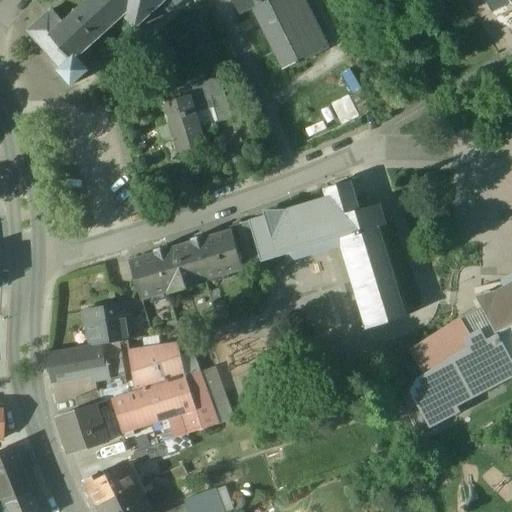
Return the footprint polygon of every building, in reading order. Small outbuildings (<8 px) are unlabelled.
[(89,0),(88,1),(87,0),(84,0),(87,2),(76,12),(74,10),(72,11),(74,14),(63,24),(51,11),(27,32),(45,52),(74,84),(90,70),(84,64),(88,59),(89,57),(89,55),(89,53),(88,52),(88,51),(86,49),(97,39),(99,41),(101,40),(99,37),(110,28),(112,30),(113,28),(111,26),(115,22),(126,35),(133,29),(134,30),(161,6),(168,13),(182,0),(89,0)] [(232,0),(239,14),(253,7),(284,70),(296,63),(297,66),(327,51),(301,0),(232,0)] [(484,0),(490,12),(511,0),(484,0)] [(220,78),(206,82),(214,108),(218,123),(232,119),(220,78)] [(206,82),(188,88),(190,96),(191,96),(196,113),(214,108),(206,82)] [(370,113),(359,92),(349,97),(360,118),(370,113)] [(171,131),(199,123),(196,113),(191,96),(190,96),(163,104),(171,131)] [(484,105),(472,105),(472,107),(472,128),(484,129),(484,105)] [(472,107),(460,107),(460,109),(460,131),(472,131),(472,128),(472,107)] [(460,131),(460,109),(448,109),(448,132),(460,132),(460,131)] [(199,123),(171,131),(178,154),(206,146),(199,123)] [(368,209),(358,212),(354,197),(350,183),(324,191),(327,198),(334,223),(339,238),(366,328),(402,317),(402,316),(404,316),(377,228),(385,226),(379,205),(368,209)] [(364,194),(354,197),(358,212),(368,209),(364,194)] [(327,198),(230,228),(231,231),(238,253),(334,223),(327,198)] [(334,223),(238,253),(242,268),(339,238),(334,223)] [(197,238),(210,280),(243,270),(238,253),(231,231),(203,240),(203,237),(197,238)] [(210,280),(197,238),(191,240),(192,243),(167,250),(166,247),(160,249),(174,293),(206,283),(205,281),(210,280)] [(174,293),(160,249),(154,251),(155,254),(129,262),(141,301),(167,293),(167,295),(174,293)] [(511,285),(479,303),(483,310),(495,334),(511,325),(511,285)] [(129,304),(84,311),(90,346),(100,345),(126,340),(128,340),(125,320),(131,319),(129,304)] [(494,334),(495,334),(483,310),(461,321),(469,336),(481,331),(486,341),(495,336),(494,334)] [(409,352),(424,375),(466,348),(465,338),(469,336),(461,321),(459,319),(409,352)] [(511,325),(495,334),(494,334),(495,336),(499,343),(511,367),(511,325)] [(457,408),(511,378),(511,367),(499,343),(495,336),(486,341),(481,331),(469,336),(465,338),(466,348),(424,375),(417,380),(410,393),(429,429),(460,413),(457,408)] [(189,343),(128,352),(136,393),(184,377),(200,372),(189,343)] [(90,346),(45,354),(51,383),(80,378),(79,377),(90,375),(91,383),(108,380),(107,374),(105,361),(103,362),(102,357),(100,345),(90,346)] [(109,361),(105,361),(107,374),(120,372),(118,359),(109,361)] [(359,379),(354,364),(316,377),(321,392),(359,379)] [(201,370),(219,421),(232,416),(214,366),(201,370)] [(195,411),(167,420),(173,439),(219,424),(200,372),(184,377),(195,411)] [(136,393),(112,400),(115,409),(123,434),(167,420),(195,411),(184,377),(136,393)] [(97,391),(75,399),(79,410),(101,403),(97,391)] [(94,406),(57,418),(70,456),(107,444),(94,406)] [(12,450),(0,454),(0,503),(29,492),(12,450)] [(104,477),(101,473),(83,482),(96,508),(139,487),(128,465),(104,477)] [(151,511),(139,487),(96,508),(98,511),(151,511)] [(214,490),(183,501),(186,511),(191,511),(207,506),(219,502),(214,490)] [(37,511),(29,492),(0,503),(0,511),(37,511)] [(222,511),(219,502),(207,506),(209,511),(222,511)]
